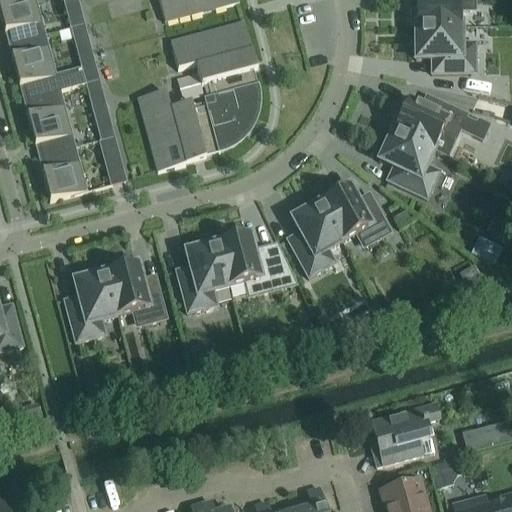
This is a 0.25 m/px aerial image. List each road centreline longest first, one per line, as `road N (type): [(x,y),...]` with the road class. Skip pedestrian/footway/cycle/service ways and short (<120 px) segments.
road 1 (residential): [(339,0),(344,54),(332,96),(313,134),(269,174),(22,243)]
road 2 (residential): [(132,511),(140,501),(237,477),(267,485),(340,469),(354,511)]
